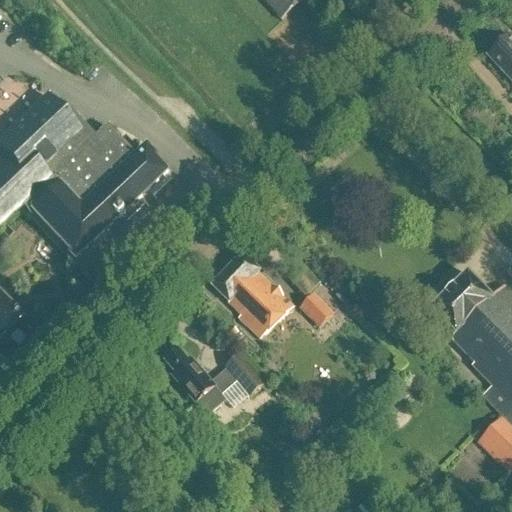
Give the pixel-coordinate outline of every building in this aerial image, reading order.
[(258,0),(282,25),(309,0),(258,0)] [(511,43),(508,40),(501,47),(501,49),(498,52),(496,51),(488,59),(501,72),(500,75),(507,79),(511,84),(511,43)] [(71,117),(66,122),(46,101),(0,144),(0,232),(28,205),(29,206),(35,213),(32,216),(77,263),(168,177),(144,152),(135,161),(106,131),(106,130),(94,141),(71,117)] [(261,344),(294,312),(259,279),(261,277),(243,260),(212,291),(230,308),(229,308),(242,321),(239,323),(261,344)] [(468,279),(432,315),(433,317),(433,316),(456,340),(452,344),(476,369),(473,371),(493,391),(482,401),(504,423),(478,448),(510,478),(511,475),(511,297),(505,291),(493,303),(492,304),(469,281),(468,279)] [(0,359),(8,368),(39,336),(0,297),(0,359)] [(326,341),(336,332),(329,323),(333,319),(316,300),(301,313),(321,334),(320,335),(326,341)] [(168,365),(165,367),(176,379),(173,381),(196,409),(198,408),(205,416),(223,401),(222,400),(237,387),(251,402),(265,390),(241,361),(226,373),(227,374),(212,388),(192,365),(189,367),(179,356),(176,358),(173,357),(168,361),(168,365)]
